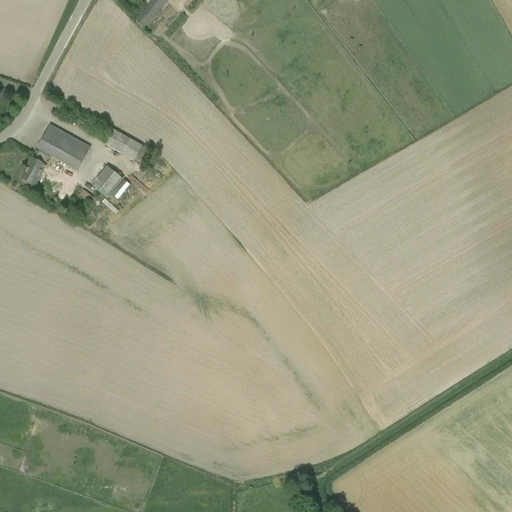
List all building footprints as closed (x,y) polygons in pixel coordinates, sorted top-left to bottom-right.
[(152,0),(151,2),(135,21),(143,29),(168,0),(152,0)] [(36,156),(34,160),(31,159),(20,179),(34,187),(46,167),(44,166),(49,156),(55,160),(77,172),(91,147),(50,125),(36,149),(39,151),(36,156)] [(134,161),(141,165),(149,151),(142,147),(142,146),(113,130),(104,145),(134,161)] [(103,195),(107,199),(123,181),(106,167),(91,185),(103,195)] [(123,181),(111,195),(117,200),(129,186),(123,181)]
